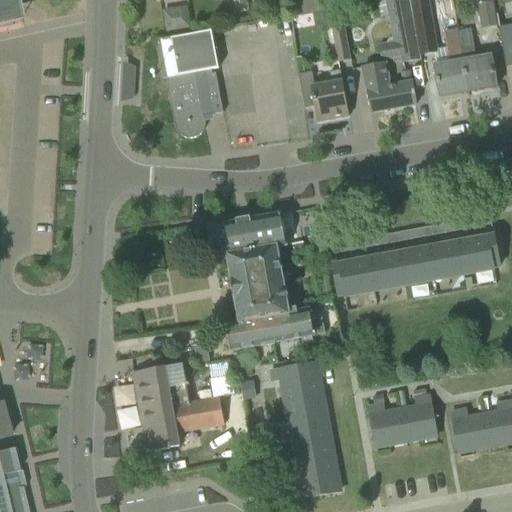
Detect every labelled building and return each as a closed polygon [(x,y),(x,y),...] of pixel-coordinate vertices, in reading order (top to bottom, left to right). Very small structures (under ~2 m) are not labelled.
[(388,45),(379,46),(382,60),(400,57),(401,64),(421,60),(409,0),(387,0),(386,0),(394,38),(390,39),(388,41),(388,45)] [(426,0),(410,0),(415,24),(421,55),(435,53),(437,53),(436,50),(431,21),(426,0)] [(477,5),(481,29),(496,27),(492,2),(477,5)] [(441,13),(445,33),(456,31),(452,11),(441,13)] [(345,27),(332,30),(338,63),(351,61),(345,28),(345,27)] [(212,32),(156,42),(160,63),(163,80),(168,79),(168,83),(167,83),(168,87),(170,95),(171,103),(172,109),(175,122),(176,127),(176,130),(177,132),(179,135),(182,137),(185,138),(188,139),(190,139),(192,139),(193,139),(196,138),(199,137),(201,135),(203,133),(204,131),(205,129),(206,127),(206,125),(206,122),(205,117),(223,114),(224,114),(215,70),(219,69),(212,32)] [(458,34),(469,93),(497,88),(492,57),(476,60),(471,32),(458,34)] [(435,68),(441,98),(469,93),(458,34),(446,36),(448,48),(436,50),(437,53),(435,53),(437,67),(435,68)] [(369,102),(371,113),(417,104),(413,83),(388,87),(387,81),(389,81),(386,64),(363,68),(368,92),(367,92),(369,102)] [(315,107),(318,123),(349,117),(341,71),(330,73),(332,84),(315,87),(313,72),(299,75),(305,109),(315,107)] [(410,72),(401,73),(403,84),(412,82),(410,72)] [(288,247),(282,215),(209,228),(214,260),(228,256),(240,323),(226,325),(231,351),(325,335),(323,319),(312,321),(310,310),(297,312),(297,308),(288,310),(277,249),(288,247)] [(478,219),(480,227),(493,225),(491,216),(478,219)] [(465,221),(467,230),(480,227),(478,219),(465,221)] [(444,225),(446,233),(459,231),(457,222),(444,225)] [(431,227),(433,236),(446,233),(444,225),(431,227)] [(410,231),(412,240),(425,237),(423,229),(410,231)] [(397,233),(399,242),(412,240),(410,231),(397,233)] [(376,237),(378,246),(391,243),(389,235),(376,237)] [(363,240),(365,248),(378,246),(376,237),(363,240)] [(459,243),(464,275),(494,270),(494,268),(500,267),(495,237),(459,243)] [(343,243),(344,252),(357,250),(356,241),(343,243)] [(330,246),(331,254),(344,252),(343,243),(330,246)] [(429,249),(435,281),(464,275),(459,243),(429,249)] [(399,254),(405,286),(435,281),(429,249),(399,254)] [(369,260),(375,292),(405,286),(399,254),(369,260)] [(345,295),(345,297),(375,292),(369,260),(333,266),(339,296),(345,295)] [(204,346),(195,348),(198,364),(207,362),(204,346)] [(317,364),(272,372),(274,382),(282,380),(286,403),(323,396),(317,364)] [(188,404),(190,404),(183,365),(134,374),(144,429),(191,419),(188,404)] [(231,378),(211,382),(214,399),(231,396),(235,395),(231,378)] [(254,384),(242,386),(245,403),(257,401),(254,384)] [(290,425),(282,427),(284,436),(328,428),(323,396),(286,403),(290,425)] [(383,397),(373,399),(374,406),(384,405),(383,397)] [(220,398),(190,404),(188,404),(191,419),(144,429),(148,454),(180,448),(177,434),(225,426),(220,398)] [(401,412),(407,443),(437,437),(430,398),(415,400),(417,409),(401,412)] [(0,439),(11,437),(1,403),(0,403),(0,439)] [(484,417),(489,448),(511,443),(511,405),(511,403),(498,405),(500,414),(484,417)] [(369,408),(377,448),(407,443),(401,412),(385,415),(384,406),(369,408)] [(452,414),(459,453),(489,448),(484,417),(468,420),(466,411),(452,414)] [(293,444),(297,467),(334,460),(328,428),(284,436),(285,446),(293,444)] [(0,511),(28,511),(24,493),(22,488),(19,488),(19,489),(15,473),(16,473),(19,472),(14,451),(11,452),(0,454),(0,511)] [(301,489),(294,491),(296,501),(340,493),(334,460),(297,467),(301,489)]
